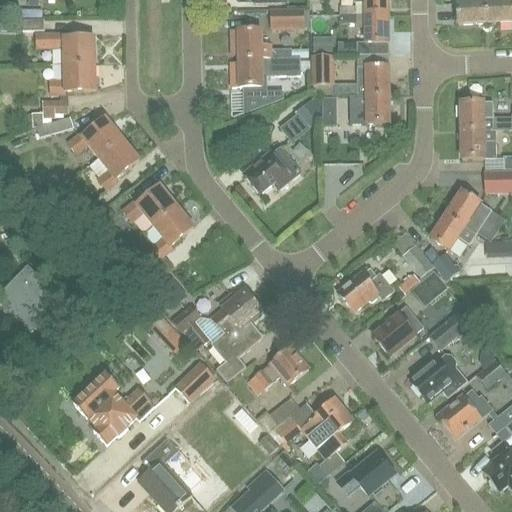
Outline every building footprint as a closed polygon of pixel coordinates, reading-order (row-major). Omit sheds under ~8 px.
[(366,45),(388,45),(387,0),(353,0),(353,5),(365,5),(366,45)] [(511,0),(497,0),(498,2),(486,3),(487,25),(511,23),(511,0)] [(487,25),(486,3),(457,4),(458,26),(487,25)] [(339,9),(339,17),(354,17),(354,8),(339,9)] [(303,11),(270,12),(270,33),(304,32),(303,11)] [(0,33),(44,33),(43,22),(42,22),(42,15),(14,15),(14,22),(0,22),(0,33)] [(354,17),(339,17),(339,25),(354,25),(354,17)] [(282,61),(291,61),(291,52),(270,53),(270,48),(261,48),(261,32),(230,33),(231,54),(239,54),(239,62),(282,61)] [(64,67),(95,66),(94,40),(64,40),(64,37),(36,37),(36,51),(63,50),(64,67)] [(312,56),(332,56),(332,40),(312,40),(312,56)] [(397,49),(399,61),(417,59),(416,46),(397,49)] [(334,88),(333,58),(310,58),(311,89),(334,88)] [(282,61),(239,62),(240,90),(262,89),(262,75),(271,75),(271,70),(292,69),(291,61),(282,61)] [(95,66),(64,67),(64,84),(50,84),(50,97),(59,97),(59,103),(41,103),(42,116),(31,116),(32,131),(42,127),(42,121),(55,121),(55,117),(68,117),(68,97),(65,97),(65,93),(96,93),(95,66)] [(344,98),(388,98),(388,69),(365,69),(366,85),(356,85),(356,89),(344,90),(344,98)] [(281,90),(242,92),(243,117),(284,101),(281,90)] [(388,98),(344,98),(335,98),(335,101),(336,108),(356,107),(357,115),(366,114),(366,126),(389,126),(388,98)] [(322,100),(323,129),(337,129),(336,108),(335,101),(322,100)] [(495,133),(511,132),(511,110),(511,111),(511,120),(493,121),(493,104),(461,105),(462,133),(495,133)] [(296,118),(279,131),(291,146),(310,131),(309,130),(317,123),(304,107),(294,115),(296,118)] [(39,141),(73,131),(69,119),(35,130),(39,141)] [(99,161),(122,142),(106,121),(82,140),(79,137),(68,146),(77,157),(88,148),(99,161)] [(495,144),(495,133),(462,133),(462,162),(496,161),(496,144),(495,144)] [(27,138),(11,144),(12,149),(29,143),(27,138)] [(122,142),(99,161),(109,174),(97,183),(106,194),(118,184),(115,181),(139,162),(122,142)] [(277,192),(298,174),(279,151),(272,157),(270,155),(243,177),(259,197),(273,186),(277,192)] [(511,159),(503,159),(503,172),(511,171),(511,159)] [(511,173),(482,173),(482,195),(511,195),(511,173)] [(153,228),(177,209),(160,188),(136,208),(134,205),(122,214),(131,225),(142,215),(153,228)] [(28,203),(41,208),(46,195),(33,190),(28,203)] [(447,217),(490,244),(505,223),(480,206),(462,194),(447,217)] [(87,226),(107,210),(100,200),(79,216),(87,226)] [(0,206),(0,231),(2,233),(14,216),(0,206)] [(45,218),(57,225),(64,213),(52,206),(45,218)] [(177,209),(153,228),(163,241),(152,250),(161,261),(172,252),(170,249),(194,230),(177,209)] [(116,221),(107,210),(87,226),(95,237),(116,221)] [(490,244),(447,217),(430,241),(449,254),(458,240),(469,248),(476,237),(490,244)] [(431,267),(432,266),(405,235),(391,246),(423,283),(423,284),(434,275),(431,272),(433,270),(434,269),(431,267)] [(125,251),(116,240),(104,250),(117,257),(125,251)] [(511,245),(485,246),(486,261),(511,259),(511,245)] [(445,255),(432,266),(431,267),(434,269),(433,270),(445,284),(459,272),(445,255)] [(156,284),(171,273),(170,271),(173,268),(166,258),(147,272),(156,284)] [(26,269),(0,296),(0,306),(30,336),(62,304),(26,269)] [(363,277),(361,275),(338,295),(354,315),(368,304),(372,305),(378,299),(381,303),(394,293),(379,276),(376,278),(371,271),(363,277)] [(189,298),(171,273),(156,284),(174,309),(189,298)] [(423,283),(420,285),(410,293),(425,310),(447,291),(434,275),(423,284),(423,283)] [(410,293),(420,285),(413,277),(398,289),(405,298),(410,293)] [(223,312),(212,322),(221,333),(233,323),(239,331),(250,322),(250,323),(262,314),(245,294),(235,302),(231,298),(219,307),(223,312)] [(171,323),(196,355),(211,343),(196,324),(201,320),(191,307),(171,323)] [(389,325),(374,338),(390,359),(416,338),(416,337),(424,330),(406,309),(398,316),(398,315),(388,324),(389,325)] [(441,353),(471,329),(459,314),(429,338),(441,353)] [(233,323),(221,333),(223,336),(211,346),(225,364),(216,372),(226,385),(245,370),(238,361),(263,340),(249,324),(250,323),(250,322),(239,331),(233,323)] [(263,372),(247,385),(257,398),(280,379),(288,389),(309,372),(291,350),(270,367),(264,373),(263,372)] [(445,357),(412,385),(428,405),(442,394),(443,395),(454,386),(459,392),(469,383),(457,369),(457,363),(452,358),(445,357)] [(511,384),(496,362),(483,372),(476,378),(487,392),(500,381),(507,390),(504,393),(511,402),(511,407),(497,420),(492,413),(493,413),(481,399),(479,401),(473,394),(464,401),(463,400),(440,419),(456,439),(465,432),(466,434),(488,417),(493,423),(488,427),(495,435),(511,421),(511,384)] [(189,405),(215,381),(200,365),(174,389),(189,405)] [(85,420),(86,420),(97,432),(93,435),(106,449),(117,439),(118,441),(128,431),(127,430),(137,420),(135,418),(149,404),(139,393),(129,402),(126,400),(121,404),(113,395),(118,390),(105,376),(72,406),(85,420)] [(334,403),(316,417),(317,419),(308,427),(307,426),(300,432),(293,423),(277,436),(286,447),(301,434),(325,463),(347,445),(339,435),(352,424),(334,403)] [(511,421),(495,435),(503,446),(494,453),(499,460),(483,472),(491,483),(490,484),(491,490),(497,492),(498,491),(500,493),(508,488),(511,493),(511,421)] [(267,437),(258,445),(269,456),(277,448),(267,437)] [(167,441),(142,464),(150,474),(138,484),(163,511),(174,511),(178,510),(179,511),(192,499),(164,467),(178,454),(167,441)] [(360,466),(336,485),(346,497),(359,487),(368,498),(372,495),(374,497),(381,491),(380,489),(394,477),(378,457),(362,469),(360,466)] [(317,486),(328,478),(318,467),(316,465),(307,473),(317,486)] [(263,511),(284,493),(265,472),(246,489),(248,492),(229,510),(231,511),(263,511)]
